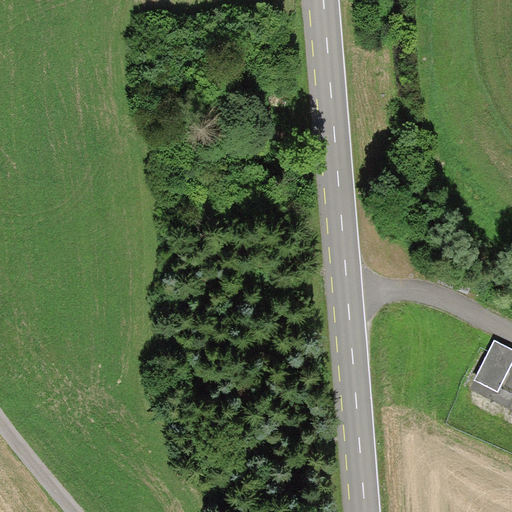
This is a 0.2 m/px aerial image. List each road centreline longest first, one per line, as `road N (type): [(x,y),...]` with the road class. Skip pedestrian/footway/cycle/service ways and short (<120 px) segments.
road 1 (secondary): [(320,0),(365,511)]
road 2 (track): [(0,411),(77,511)]
